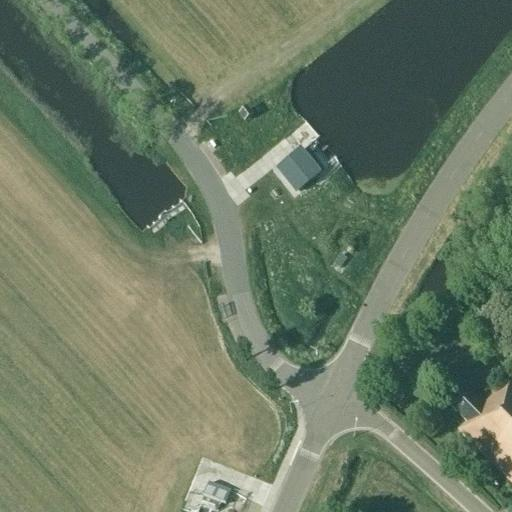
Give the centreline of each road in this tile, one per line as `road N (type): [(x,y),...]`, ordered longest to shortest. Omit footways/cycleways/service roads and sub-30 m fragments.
road 1 (unclassified): [(333,403),(300,383),(255,334),(214,183),(184,138),(49,0)]
road 2 (tertiary): [(333,403),(400,266),(511,101)]
road 3 (unclassified): [(478,511),(382,426),(333,403)]
